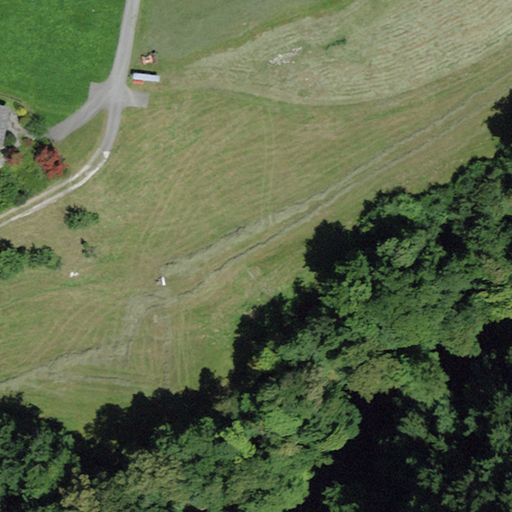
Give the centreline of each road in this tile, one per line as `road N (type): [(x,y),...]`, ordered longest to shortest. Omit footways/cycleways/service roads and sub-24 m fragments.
road 1 (track): [(120,95),(197,88),(334,109),(410,96),(511,46)]
road 2 (unclassified): [(135,0),(109,143)]
road 3 (track): [(109,143),(83,178),(0,221)]
